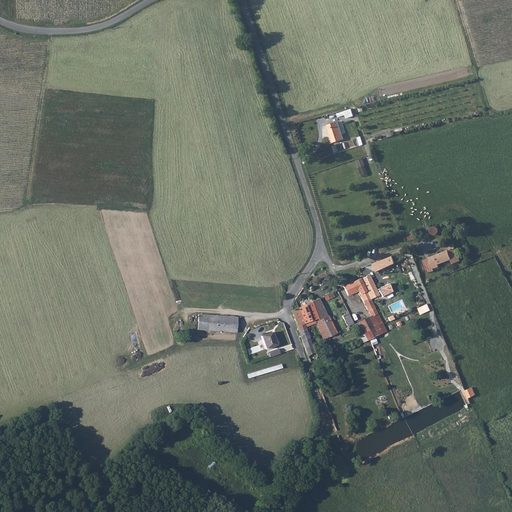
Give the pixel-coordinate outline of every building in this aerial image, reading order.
[(346,115),(347,118),(354,116),(353,109),(338,113),(339,117),(346,115)] [(339,123),(327,127),(333,144),(344,140),(339,123)] [(364,158),(357,160),(362,176),(369,174),(364,158)] [(431,228),(430,230),(431,233),(432,234),(435,235),(437,235),(439,233),(440,230),(439,228),(437,226),(435,226),(432,227),(431,228)] [(414,231),(406,234),(408,241),(416,238),(414,231)] [(438,254),(422,260),(427,273),(441,268),(439,262),(445,260),(451,258),(454,264),(463,260),(462,257),(459,257),(454,243),(445,246),(447,251),(438,254)] [(372,263),(376,271),(395,262),(392,255),(372,263)] [(362,279),(372,298),(380,294),(379,291),(380,291),(383,296),(394,291),(390,283),(377,289),(370,274),(362,279)] [(349,295),(354,293),(353,290),(357,288),(358,291),(363,300),(371,317),(372,317),(374,320),(380,317),(377,311),(370,299),(372,298),(362,279),(361,278),(343,287),(347,295),(349,295)] [(334,290),(324,295),(326,300),(337,295),(334,290)] [(319,298),(311,301),(314,311),(317,318),(317,319),(320,318),(328,337),(336,333),(328,316),(319,298)] [(311,301),(298,308),(304,324),(310,321),(317,318),(314,311),(311,301)] [(40,303),(32,306),(34,311),(42,309),(40,303)] [(427,304),(417,308),(420,314),(430,311),(427,304)] [(295,309),(292,311),(302,341),(310,338),(305,327),(304,324),(298,308),(295,309)] [(340,310),(328,316),(336,333),(348,327),(340,310)] [(350,313),(343,315),(348,327),(354,324),(350,313)] [(232,319),(232,318),(195,318),(195,333),(236,335),(236,333),(232,319)] [(310,321),(304,324),(305,327),(312,324),(316,322),(315,321),(317,319),(317,318),(310,321)] [(317,319),(315,321),(321,334),(322,335),(323,339),(328,337),(320,318),(317,319)] [(367,318),(354,325),(359,335),(373,329),(367,318)] [(273,332),(261,336),(266,349),(277,345),(273,332)] [(310,338),(302,341),(306,350),(308,356),(315,353),(312,345),(310,338)] [(270,359),(280,355),(279,351),(269,354),(270,359)] [(248,374),(249,378),(283,368),(282,364),(248,374)] [(472,387),(466,389),(465,390),(468,398),(469,397),(475,395),(472,387)]
